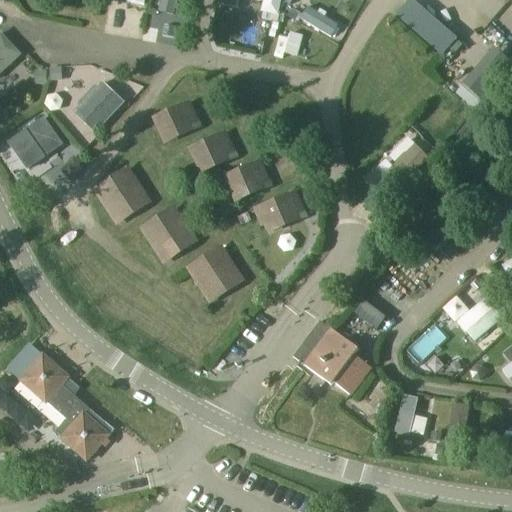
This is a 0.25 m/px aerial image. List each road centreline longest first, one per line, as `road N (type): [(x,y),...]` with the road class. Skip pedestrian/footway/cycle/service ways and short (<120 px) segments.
road 1 (unclassified): [(213,423),(379,480),(511,500)]
road 2 (unclassified): [(213,423),(122,367),(56,311),(0,211)]
